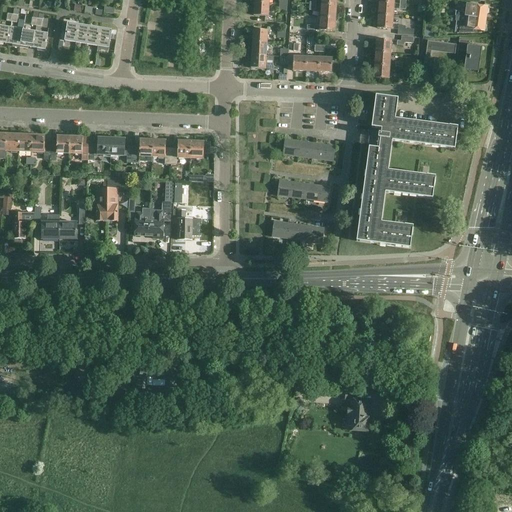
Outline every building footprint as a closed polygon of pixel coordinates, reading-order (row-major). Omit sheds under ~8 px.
[(279,0),(279,13),(287,13),(287,0),(279,0)] [(41,3),(40,10),(47,12),(48,5),(41,3)] [(379,16),(393,17),(394,4),(379,3),(379,16)] [(269,18),(270,5),(254,4),(254,17),(259,17),(259,22),(272,23),(272,18),(269,18)] [(455,16),(465,17),(486,20),(487,15),(489,14),(489,10),(488,8),(467,5),(465,14),(462,13),(462,11),(455,11),(455,14),(455,16)] [(337,7),(321,6),(320,19),(336,20),(337,7)] [(393,30),(393,17),(379,16),(378,29),(393,30)] [(485,24),(486,20),(465,17),(455,16),(456,17),(455,21),(458,22),(457,34),(477,33),(477,31),(484,32),(484,30),(487,29),(487,26),(485,24)] [(335,33),(336,20),(320,19),(320,32),(335,33)] [(65,42),(76,44),(79,25),(68,24),(65,42)] [(90,27),(79,25),(76,44),(87,45),(90,27)] [(8,44),(10,28),(0,26),(0,44),(3,45),(4,43),(8,44)] [(87,45),(98,47),(101,29),(90,27),(87,45)] [(12,47),(20,48),(23,30),(10,28),(8,44),(13,45),(12,47)] [(98,47),(109,49),(112,31),(101,29),(98,47)] [(33,48),(35,32),(23,30),(20,48),(28,49),(28,47),(33,48)] [(253,31),(252,43),(268,44),(268,31),(253,31)] [(47,34),(35,32),(33,48),(37,49),(37,51),(45,52),(48,34),(47,34)] [(377,40),(376,53),(391,54),(394,54),(395,43),(392,43),(392,41),(377,40)] [(426,59),(425,58),(424,70),(434,71),(436,59),(430,58),(431,52),(457,56),(458,52),(466,53),(468,46),(468,42),(459,41),(459,46),(428,42),(426,59)] [(267,57),(268,44),(252,43),(252,56),(267,57)] [(482,48),(468,46),(466,53),(464,71),(479,73),(482,48)] [(390,67),(391,54),(376,53),(375,66),(390,67)] [(267,57),(252,56),(251,69),(266,70),(267,57)] [(293,72),(306,72),(306,58),(293,57),(293,72)] [(319,58),(306,58),(306,72),(319,73),(319,58)] [(319,58),(319,73),(332,73),(332,59),(319,58)] [(390,67),(375,66),(374,79),(389,80),(390,67)] [(369,148),(356,242),(410,249),(413,226),(405,225),(404,225),(382,222),(385,193),(433,199),(436,177),(427,176),(388,171),(392,141),(455,150),(458,127),(449,126),(449,127),(395,119),(396,116),(398,99),(376,96),(372,128),(381,129),(381,134),(379,134),(378,139),(380,139),(379,149),(369,148)] [(19,136),(7,135),(6,152),(19,152),(19,136)] [(32,136),(19,136),(19,152),(31,153),(32,136)] [(32,136),(31,153),(44,153),(44,155),(49,155),(49,160),(50,160),(51,144),(45,144),(45,137),(32,136)] [(57,144),(51,144),(50,160),(56,160),(56,154),(69,154),(70,138),(57,137),(57,144)] [(83,138),(70,138),(69,154),(82,155),(81,161),(88,162),(89,146),(89,141),(83,141),(83,138)] [(94,162),(94,156),(110,157),(111,140),(98,139),(97,150),(94,150),(95,146),(89,146),(88,162),(94,162)] [(124,141),(111,140),(110,157),(127,157),(127,163),(133,164),(133,148),(127,148),(127,151),(124,151),(124,141)] [(152,163),(152,158),(153,142),(140,141),(139,148),(133,148),(133,164),(139,164),(139,162),(152,163)] [(285,141),(283,156),(298,158),(300,143),(298,143),(285,141)] [(166,142),(153,142),(152,158),(165,159),(165,165),(171,166),(171,150),(165,149),(166,142)] [(177,159),(190,160),(191,143),(178,143),(177,150),(171,150),(171,166),(177,166),(177,159)] [(210,144),(191,143),(190,160),(203,160),(203,155),(210,155),(210,144)] [(300,143),(298,158),(312,160),(314,145),(300,143)] [(314,145),(312,160),(321,161),(333,163),(335,148),(314,145)] [(37,191),(38,176),(31,175),(29,190),(37,191)] [(107,189),(107,222),(118,222),(118,206),(117,206),(117,194),(130,194),(131,180),(107,180),(107,189)] [(280,182),(278,197),(292,199),(294,184),(292,183),(280,182)] [(294,184),(292,199),(307,201),(309,186),(294,184)] [(309,186),(307,201),(315,202),(328,204),(330,188),(317,187),(309,186)] [(97,222),(107,222),(107,189),(97,189),(97,222)] [(150,214),(149,221),(149,237),(153,237),(153,239),(163,239),(164,222),(171,222),(171,203),(162,202),(162,211),(153,211),(153,208),(150,208),(150,209),(150,214)] [(135,237),(149,237),(149,221),(150,214),(150,209),(142,209),(142,214),(136,214),(136,219),(135,219),(135,237)] [(178,210),(177,240),(192,241),(192,220),(185,219),(185,211),(178,210)] [(26,224),(33,225),(35,213),(14,213),(14,224),(13,224),(13,240),(26,240),(26,224)] [(48,217),(48,223),(42,223),(42,240),(60,241),(60,224),(60,217),(48,217)] [(274,223),(272,238),(284,240),(286,240),(289,225),(287,224),(274,223)] [(77,224),(60,224),(60,241),(77,241),(77,224)] [(289,225),(286,240),(301,242),(303,227),(289,225)] [(303,227),(301,242),(309,243),(322,245),(324,229),(311,228),(303,227)] [(182,370),(175,369),(135,367),(134,389),(147,390),(147,378),(166,379),(165,397),(180,397),(182,370)] [(0,384),(0,399),(9,399),(9,384),(0,384)] [(369,402),(359,401),(359,394),(342,393),(342,400),(351,401),(350,404),(342,405),(341,411),(347,412),(346,430),(367,431),(369,402)] [(299,413),(306,405),(299,398),(292,406),(299,413)]
